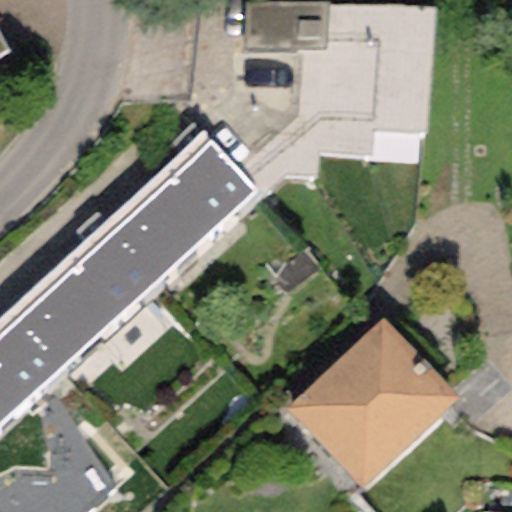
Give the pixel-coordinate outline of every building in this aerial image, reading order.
[(297,112),(235,170),(254,191),(261,196),(290,175),(317,176),(320,154),(367,153),(371,131),(426,133),(435,10),(328,8),(328,2),(246,4),(244,52),(303,49),(297,112)] [(235,170),(200,133),(114,212),(168,271),(254,191),(235,170)] [(72,359),(168,271),(114,212),(18,300),(72,359)] [(0,425),(72,359),(18,300),(0,316),(0,425)] [(457,400),(379,318),(285,407),(363,489),(457,400)]
